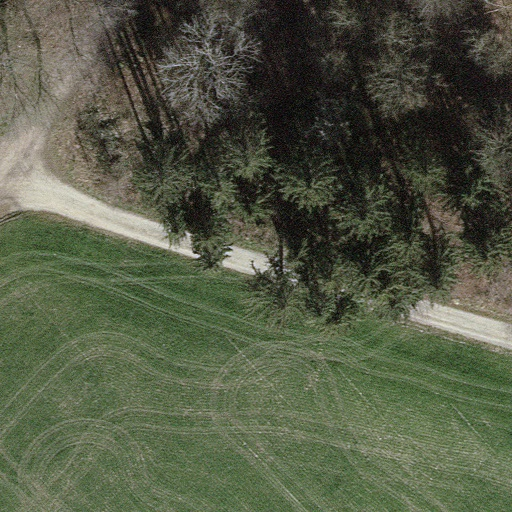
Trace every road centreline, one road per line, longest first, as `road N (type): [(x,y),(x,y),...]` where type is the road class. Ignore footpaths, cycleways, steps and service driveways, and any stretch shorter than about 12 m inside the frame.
road 1 (track): [(511,337),(0,190)]
road 2 (track): [(0,156),(128,0)]
